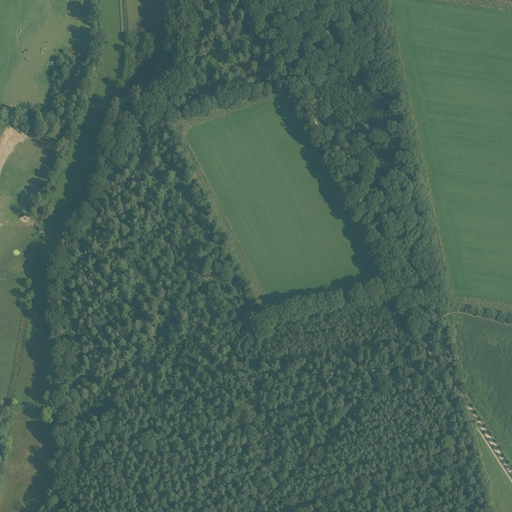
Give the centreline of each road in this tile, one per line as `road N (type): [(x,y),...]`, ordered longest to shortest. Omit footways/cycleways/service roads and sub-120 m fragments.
road 1 (track): [(396,284),(252,0)]
road 2 (track): [(257,508),(391,377),(435,355)]
road 3 (track): [(276,511),(456,463)]
road 4 (track): [(511,473),(424,338)]
road 5 (track): [(261,318),(396,284)]
